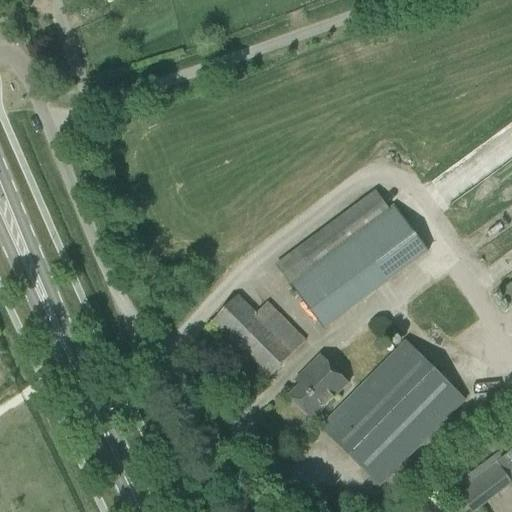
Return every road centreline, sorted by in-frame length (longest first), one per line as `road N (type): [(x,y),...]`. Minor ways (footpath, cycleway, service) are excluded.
road 1 (unclassified): [(313,511),(141,343),(46,123)]
road 2 (unclassified): [(46,123),(389,0)]
road 3 (primary): [(143,511),(29,273)]
